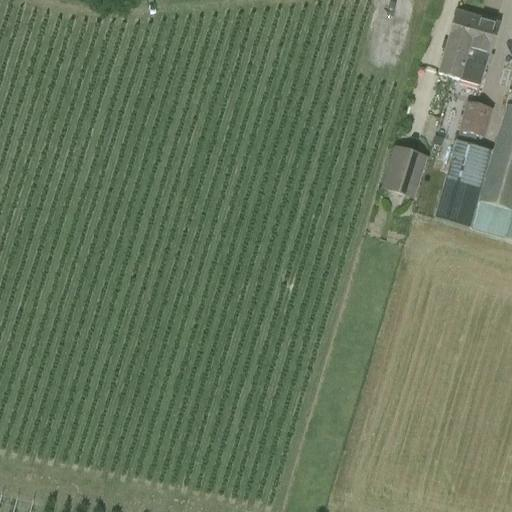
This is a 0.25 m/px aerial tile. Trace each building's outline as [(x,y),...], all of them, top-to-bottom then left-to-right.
[(437,77),(461,83),(479,16),(455,9),(437,77)] [(495,20),(479,16),(461,83),(477,87),(479,81),(495,20)] [(511,110),(505,109),(491,153),(474,148),(478,139),(481,140),(484,141),(493,112),(466,103),(457,132),(460,133),(433,220),(468,230),(476,205),(478,205),(471,232),(511,243),(511,110)] [(443,141),(435,139),(433,146),(440,149),(443,141)] [(426,159),(392,149),(379,191),(413,201),(426,159)]
